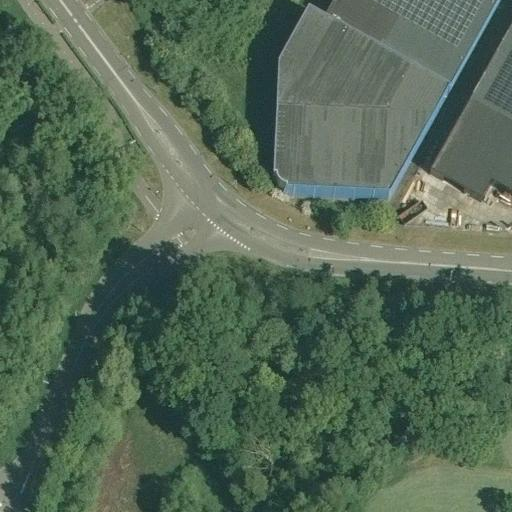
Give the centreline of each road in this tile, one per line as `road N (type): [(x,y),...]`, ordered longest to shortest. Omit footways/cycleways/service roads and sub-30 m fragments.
road 1 (unclassified): [(222,216),(153,258),(106,301),(12,511)]
road 2 (tertiary): [(222,216),(275,247),(329,258),(511,272)]
road 3 (tertiary): [(61,0),(222,216)]
